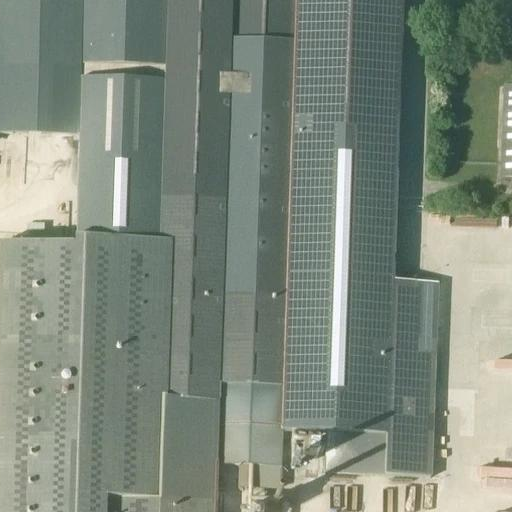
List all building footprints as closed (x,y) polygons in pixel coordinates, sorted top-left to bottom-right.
[(0,0),(0,135),(79,137),(75,251),(2,248),(0,298),(0,511),(213,511),(213,505),(214,466),(239,467),(238,488),(279,490),(281,433),(326,434),(324,475),(430,479),(435,357),(436,340),(413,339),(414,284),(391,283),(400,0),(167,0),(167,40),(81,38),(81,0),(0,0)] [(81,0),(81,38),(167,40),(167,0),(81,0)] [(503,1),(511,1),(511,0),(487,0),(487,13),(502,13),(503,1)] [(511,86),(506,87),(502,178),(511,178),(511,86)] [(511,228),(511,217),(456,217),(456,227),(511,228)] [(511,385),(511,374),(486,374),(486,411),(493,411),(494,385),(511,385)]
